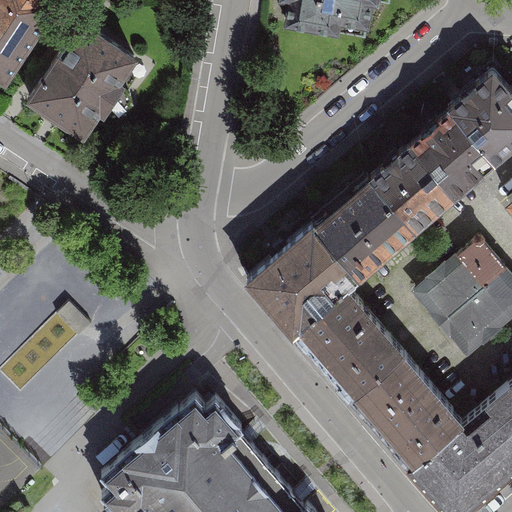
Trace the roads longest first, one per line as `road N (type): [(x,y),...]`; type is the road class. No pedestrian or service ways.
road 1 (residential): [(198,235),(210,276),(407,511)]
road 2 (residential): [(468,10),(270,179),(247,192),(201,191)]
road 3 (residential): [(0,136),(150,228),(198,235)]
road 4 (residential): [(232,0),(201,191)]
